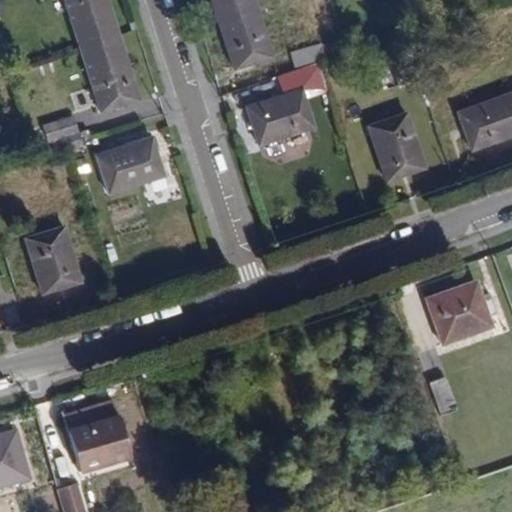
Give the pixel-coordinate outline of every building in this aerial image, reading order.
[(63,0),(79,48),(117,35),(105,0),(63,0)] [(252,0),(230,0),(213,6),(233,68),(270,56),(252,0)] [(67,51),(57,21),(35,28),(41,45),(45,59),(67,51)] [(317,63),(345,54),(340,38),(335,23),(321,27),(325,39),(289,51),(295,70),(297,70),(317,63)] [(340,38),(345,54),(375,42),(370,28),(340,38)] [(117,35),(79,48),(99,110),(137,98),(117,35)] [(8,71),(45,59),(41,45),(4,57),(8,71)] [(411,53),(374,66),(382,90),(419,78),(411,53)] [(301,81),(297,70),(295,70),(270,78),(274,90),(301,81)] [(312,126),(299,88),(245,106),(258,144),(312,126)] [(511,133),(511,91),(456,111),(470,149),(511,133)] [(423,167),(404,112),(366,126),(386,181),(423,167)] [(79,139),(72,115),(42,125),(47,142),(56,140),(60,151),(72,147),(80,144),(79,139)] [(95,154),(124,145),(119,127),(89,136),(95,154)] [(162,174),(150,137),(124,145),(95,154),(107,192),(162,174)] [(79,281),(62,227),(24,238),(42,292),(79,281)] [(490,326),(473,281),(424,298),(440,344),(490,326)] [(454,377),(474,379),(476,365),(471,364),(472,353),(456,352),(454,377)] [(455,408),(444,377),(428,382),(439,413),(455,408)] [(59,404),(76,463),(126,448),(109,390),(59,404)] [(445,417),(450,433),(464,428),(459,412),(445,417)] [(0,484),(27,477),(14,430),(0,434),(0,484)] [(79,511),(71,480),(55,484),(63,511),(79,511)]
